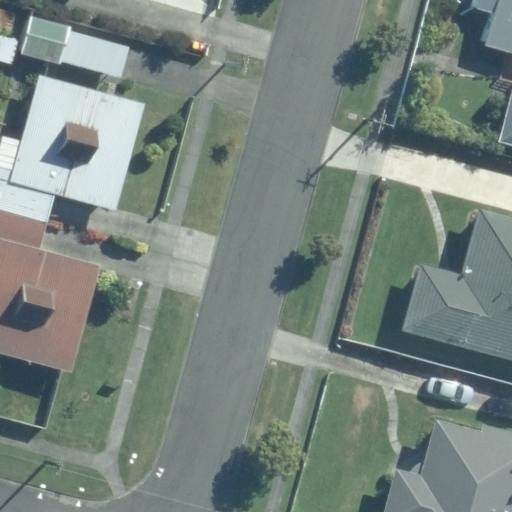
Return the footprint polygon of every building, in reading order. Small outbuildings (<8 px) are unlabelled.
[(511,155),(511,0),(480,0),(477,14),(492,17),(483,59),(511,65),(511,102),(501,153),(511,155)] [(0,215),(45,229),(53,201),(105,217),(137,109),(32,78),(12,144),(0,140),(0,215)] [(45,229),(0,215),(0,362),(62,381),(95,270),(37,253),(45,229)] [(421,271),(402,341),(511,371),(511,226),(478,217),(460,282),(421,271)] [(510,511),(511,508),(511,451),(437,430),(420,488),(389,479),(379,511),(510,511)]
